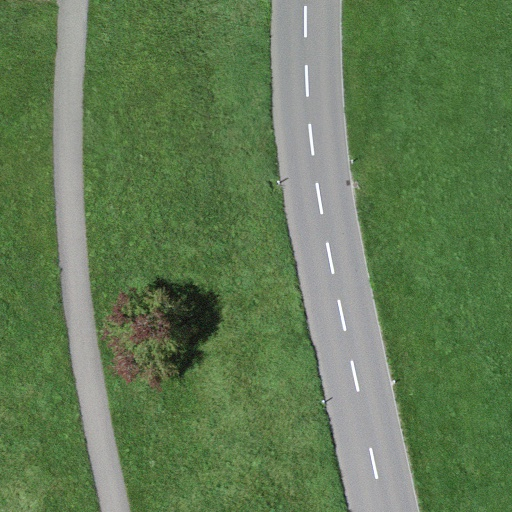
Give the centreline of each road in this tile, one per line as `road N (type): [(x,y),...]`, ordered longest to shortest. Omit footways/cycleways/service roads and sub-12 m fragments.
road 1 (secondary): [(386,511),(317,174),(308,0)]
road 2 (track): [(117,511),(77,266),(73,0)]
